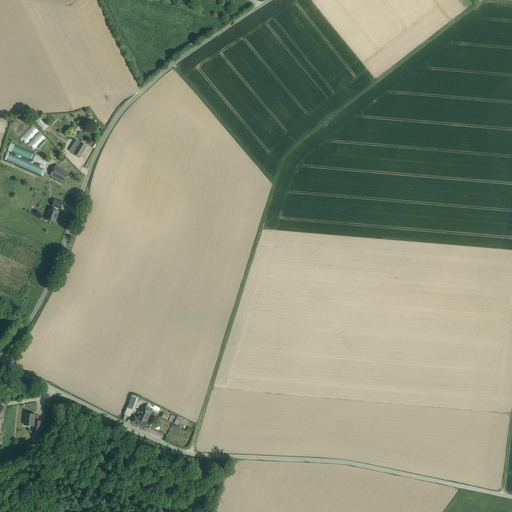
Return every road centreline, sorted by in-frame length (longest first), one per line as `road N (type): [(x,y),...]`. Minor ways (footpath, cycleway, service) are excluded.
road 1 (track): [(481,1),(284,153),(188,454)]
road 2 (unclassified): [(511,497),(344,462),(188,454),(57,391)]
road 3 (unclassified): [(271,0),(172,64),(116,119),(53,276),(7,363)]
road 4 (track): [(275,183),(172,64)]
